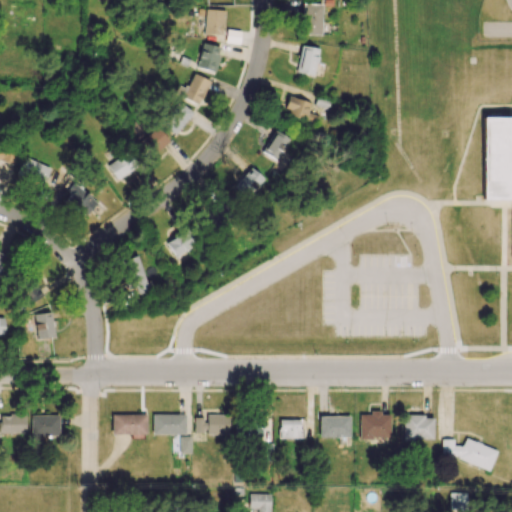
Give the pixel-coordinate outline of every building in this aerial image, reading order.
[(320,35),(321,4),(302,4),(301,34),(320,35)] [(203,34),(222,35),(223,10),(204,10),(203,34)] [(219,47),(201,43),(196,67),(214,71),(219,47)] [(314,75),(317,49),(299,46),(295,73),(314,75)] [(198,105),(209,81),(192,74),(181,97),(198,105)] [(309,104),(288,95),(281,113),(315,125),(318,116),(306,112),(309,104)] [(173,134),(192,113),(177,101),(159,123),(173,134)] [(511,259),(511,258),(511,117),(482,118),(482,200),(511,200),(511,259)] [(144,134),(133,124),(125,133),(136,143),(144,134)] [(142,140),(155,153),(168,140),(155,127),(142,140)] [(288,140),(274,130),(261,151),(276,160),(288,140)] [(0,161),(13,162),(13,148),(0,148),(0,161)] [(136,167),(128,152),(106,163),(114,179),(136,167)] [(16,173),(42,182),(48,167),(22,158),(16,173)] [(264,178),(248,167),(234,188),(250,198),(264,178)] [(86,215),(96,199),(65,178),(57,190),(67,196),(64,200),(86,215)] [(208,226),(229,220),(224,204),(203,210),(208,226)] [(195,244),(187,229),(165,242),(173,256),(195,244)] [(0,276),(1,277),(9,258),(0,254),(0,276)] [(152,289),(149,281),(145,282),(136,256),(123,260),(135,295),(152,289)] [(42,295),(32,279),(17,289),(27,305),(42,295)] [(33,314),(35,339),(52,337),(51,313),(33,314)] [(389,438),(388,414),(380,415),(380,411),(367,411),(368,414),(358,414),(358,438),(389,438)] [(0,433),(24,433),(24,414),(0,414),(0,433)] [(111,435),(146,434),(145,414),(110,415),(111,435)] [(184,414),(151,414),(151,434),(184,434),(184,414)] [(205,434),(227,434),(228,415),(206,414),(205,434)] [(58,415),(30,415),(30,436),(58,436),(58,415)] [(348,416),(318,417),(318,437),(348,437),(348,416)] [(402,440),(432,440),(432,416),(402,416),(402,440)] [(203,418),(193,418),(193,433),(203,433),(203,418)] [(300,419),(277,420),(278,438),(300,438),(300,419)] [(189,436),(178,436),(178,454),(189,454),(189,436)] [(440,439),(440,457),(452,458),(488,471),(495,450),(463,438),(461,446),(452,445),(452,440),(440,439)] [(465,511),(466,493),(448,492),(448,511),(451,511),(465,511)] [(268,511),(269,494),(248,494),(247,509),(256,509),(256,511),(268,511)]
